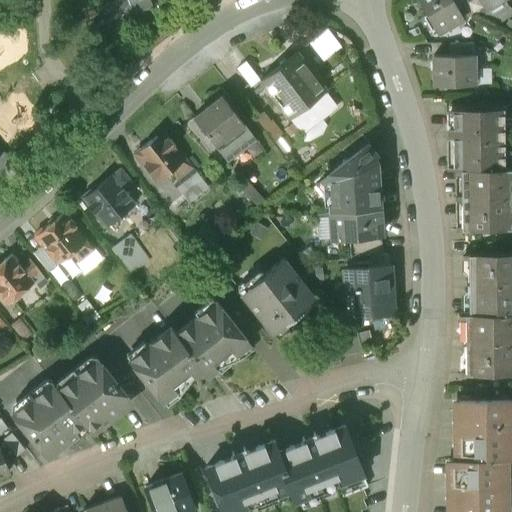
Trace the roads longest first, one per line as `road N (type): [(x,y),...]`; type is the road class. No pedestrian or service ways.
road 1 (residential): [(0,502),(235,409),(426,364)]
road 2 (residential): [(426,364),(421,190),(357,0)]
road 3 (residential): [(270,0),(167,68),(0,219)]
road 4 (residential): [(407,511),(426,364)]
